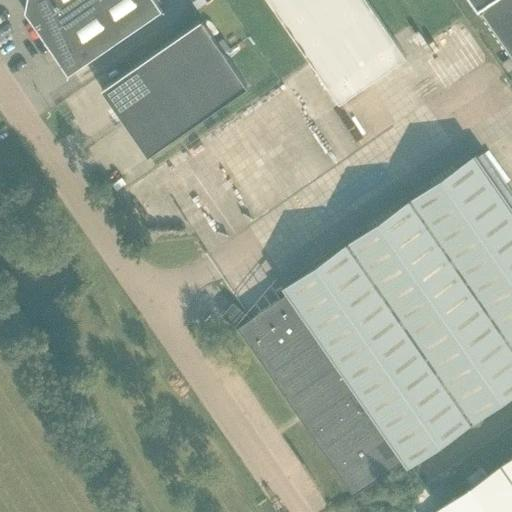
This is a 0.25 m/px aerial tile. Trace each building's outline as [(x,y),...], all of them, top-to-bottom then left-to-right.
[(33,0),(30,22),(67,75),(160,11),(152,0),(33,0)] [(267,0),(340,103),(406,57),(366,0),(267,0)] [(511,0),(472,0),(478,8),(511,57),(511,0)] [(248,86),(201,19),(102,88),(148,155),(248,86)] [(406,464),(511,390),(511,211),(475,157),(285,289),(288,293),(253,317),(254,319),(240,328),(353,491),(369,480),(370,482),(403,459),(406,464)] [(511,511),(511,459),(459,497),(446,479),(430,490),(442,508),(441,509),(439,510),(440,511),(511,511)]
